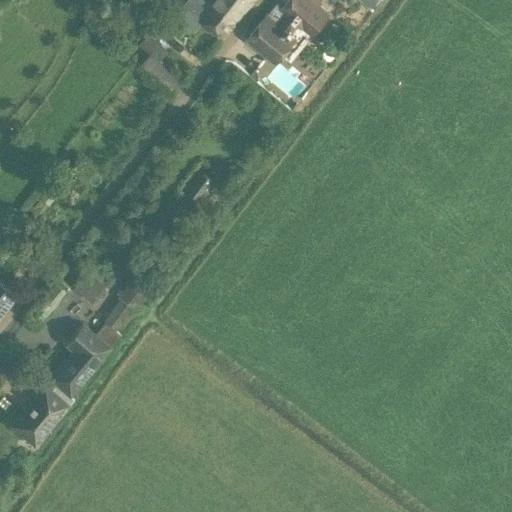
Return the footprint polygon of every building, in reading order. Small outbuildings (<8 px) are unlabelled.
[(188,0),(171,21),(190,37),(201,24),(218,39),(218,38),(221,41),(235,25),(205,0),(188,0)] [(205,0),(235,25),(255,0),(205,0)] [(286,0),(281,7),(285,11),(304,26),(312,33),(328,13),(312,0),(286,0)] [(267,12),(250,34),(259,41),(255,46),(274,62),(304,26),(285,11),(277,20),(267,12)] [(148,31),(139,41),(159,58),(168,47),(148,31)] [(150,51),(138,65),(171,94),(183,79),(150,51)] [(191,191),(200,196),(211,176),(202,171),(191,191)] [(88,266),(74,282),(91,297),(105,282),(88,266)] [(152,288),(133,275),(119,296),(121,297),(105,320),(116,328),(132,305),(137,309),(152,288)] [(33,309),(43,317),(65,290),(55,282),(33,309)] [(0,318),(15,298),(0,285),(0,318)] [(50,377),(70,393),(111,345),(83,322),(67,343),(73,348),(50,377)] [(0,382),(0,383),(15,365),(0,352),(0,382)] [(69,403),(44,382),(8,424),(34,445),(69,403)]
